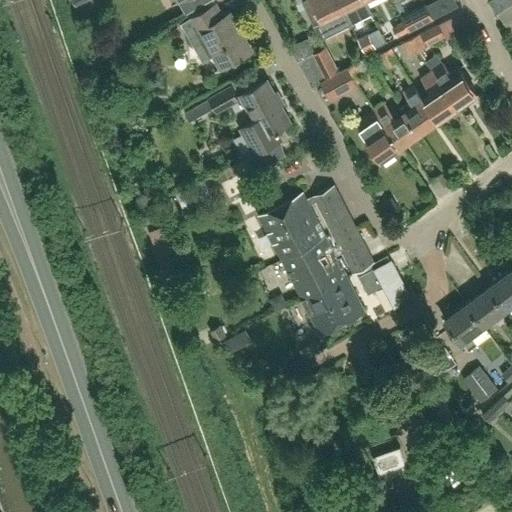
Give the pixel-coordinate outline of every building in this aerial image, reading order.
[(350,24),(338,0),(304,0),(302,1),(320,39),(350,24)] [(373,13),(366,0),(338,0),(350,24),(373,13)] [(222,68),(252,51),(230,12),(223,16),(215,3),(181,22),(203,61),(214,54),(222,68)] [(404,21),(408,30),(433,18),(426,4),(402,16),(404,21)] [(397,36),(408,30),(404,21),(393,27),(397,36)] [(413,37),(419,49),(444,35),(438,24),(413,37)] [(419,49),(413,37),(404,42),(410,54),(415,51),(419,49)] [(376,47),(372,38),(360,44),(365,53),(376,47)] [(313,53),(326,78),(338,71),(325,46),(313,53)] [(398,60),(392,48),(383,53),(389,65),(398,60)] [(478,93),(460,67),(451,73),(437,53),(426,60),(433,70),(458,107),(478,93)] [(357,62),(348,66),(355,78),(363,74),(357,62)] [(348,67),(323,79),(332,97),(357,84),(348,67)] [(458,107),(433,70),(422,77),(429,87),(421,93),(439,120),(458,107)] [(284,138),(278,128),(291,121),(267,79),(240,94),(242,98),(239,100),(231,84),(207,97),(216,113),(232,104),(235,111),(246,105),(254,119),(238,127),(250,149),(239,156),(241,160),(246,158),(253,170),(268,162),(261,150),(284,138)] [(439,120),(421,93),(414,84),(404,91),(410,99),(401,106),(420,133),(439,120)] [(208,99),(196,105),(201,115),(213,108),(208,99)] [(401,147),(420,133),(401,106),(392,112),(384,101),(374,108),(380,116),(401,147)] [(374,108),(354,121),(381,160),(401,147),(380,116),(374,108)] [(444,173),(438,176),(444,187),(450,183),(444,173)] [(182,207),(210,194),(204,180),(176,193),(182,207)] [(362,235),(336,185),(308,200),(304,192),(259,215),(284,263),(329,240),(334,249),(362,235)] [(348,277),(376,262),(362,235),(334,249),(329,240),(284,263),(303,300),(348,277)] [(170,242),(156,247),(164,270),(178,265),(170,242)] [(394,306),(410,297),(391,260),(360,276),(369,292),(383,284),(394,306)] [(511,305),(511,268),(490,285),(508,309),(511,305)] [(366,312),(348,277),(303,300),(321,335),(366,312)] [(508,309),(490,285),(468,302),(486,325),(508,309)] [(277,293),(270,297),(275,309),(287,304),(283,295),(277,293)] [(492,333),(486,325),(468,302),(445,319),(469,351),(492,333)] [(226,338),(231,348),(241,343),(236,333),(226,338)] [(446,347),(432,355),(438,366),(452,358),(446,347)] [(508,381),(511,378),(511,363),(501,373),(508,381)] [(497,387),(480,365),(463,378),(480,401),(497,387)] [(448,405),(441,393),(420,406),(427,417),(448,405)] [(504,394),(493,404),(500,412),(511,402),(504,394)] [(470,397),(460,403),(464,410),(471,406),(474,404),(470,397)] [(490,421),(500,412),(493,404),(483,414),(490,421)] [(434,429),(455,417),(448,405),(427,417),(434,429)] [(441,441),(462,429),(455,417),(434,429),(441,441)] [(406,463),(401,448),(402,448),(401,447),(373,456),(374,457),(375,457),(380,472),(406,463)]
